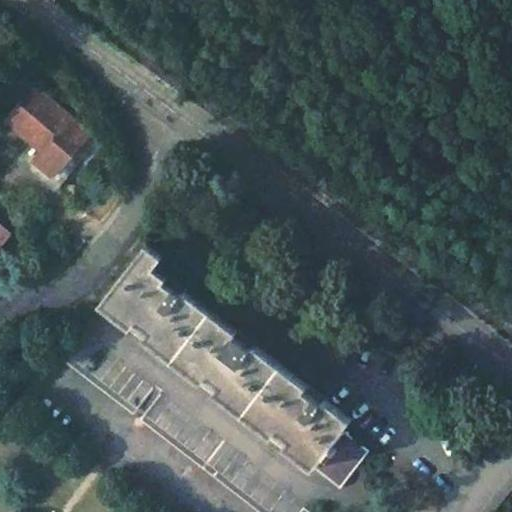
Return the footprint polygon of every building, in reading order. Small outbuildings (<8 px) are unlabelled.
[(93,133),(37,89),(14,119),(52,148),(42,162),(60,175),(93,133)] [(0,244),(9,233),(0,226),(0,244)] [(159,259),(144,247),(98,307),(340,489),(370,451),(344,431),(352,421),(151,269),(159,259)] [(308,506),(80,334),(61,360),(266,511),(303,511),(305,510),(308,506)] [(53,350),(34,335),(21,349),(42,365),(53,350)]
